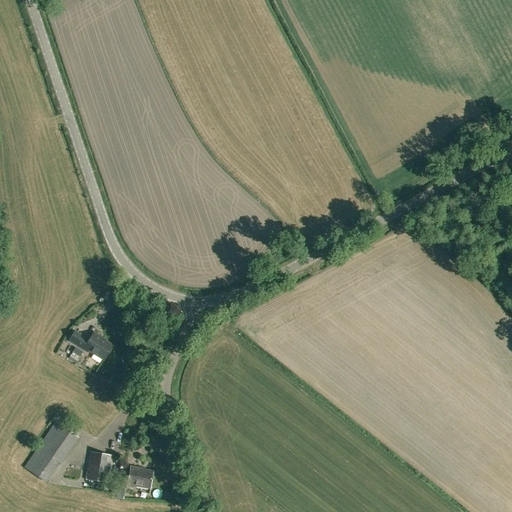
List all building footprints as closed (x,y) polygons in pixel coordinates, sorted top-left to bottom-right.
[(104,359),(112,345),(100,338),(101,337),(94,333),(89,340),(74,332),(69,341),(88,352),(89,350),(104,359)] [(78,438),(56,422),(40,445),(62,460),(78,438)] [(61,463),(62,460),(40,445),(24,467),(46,482),(59,463),(61,463)] [(109,483),(113,456),(90,452),(86,479),(109,483)] [(122,475),(121,485),(133,487),(133,485),(150,487),(153,472),(139,469),(139,468),(131,467),(129,476),(122,475)]
